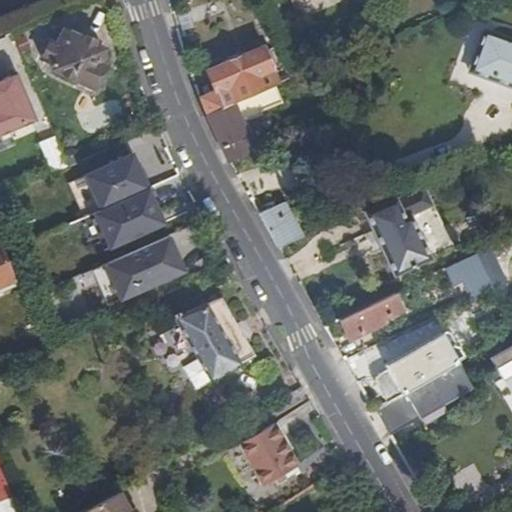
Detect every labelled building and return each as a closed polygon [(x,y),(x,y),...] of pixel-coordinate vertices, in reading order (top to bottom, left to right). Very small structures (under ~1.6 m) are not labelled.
[(511,38),(482,28),(468,70),(511,85),(511,38)] [(55,64),(54,67),(94,87),(104,66),(97,62),(103,51),(101,48),(95,45),(96,42),(81,35),(79,38),(63,30),(56,44),(50,41),(43,57),(55,64)] [(215,90),(200,96),(205,112),(273,84),(278,82),(263,47),(207,71),(215,90)] [(0,133),(35,118),(17,73),(0,79),(0,133)] [(229,160),(256,145),(246,119),(261,112),(260,110),(281,101),(273,84),(205,112),(216,136),(229,160)] [(70,167),(56,135),(41,141),(54,174),(70,167)] [(102,267),(80,216),(100,207),(88,178),(38,200),(71,280),(102,267)] [(428,183),(365,209),(395,274),(433,257),(413,214),(436,204),(428,183)] [(279,246),(280,245),(269,224),(292,214),(284,201),(258,212),(277,246),(278,246),(279,246)] [(269,224),(280,245),(304,235),(292,214),(269,224)] [(0,286),(27,275),(11,237),(0,241),(0,286)] [(476,252),(454,263),(463,281),(485,271),(476,252)] [(402,308),(395,291),(339,317),(349,338),(382,322),(380,318),(402,308)] [(175,318),(161,326),(184,368),(170,376),(182,397),(256,355),(222,297),(181,315),(179,312),(174,315),(175,318)] [(384,395),(388,401),(458,361),(451,348),(455,346),(455,341),(452,334),(451,333),(447,332),(442,334),(441,332),(415,348),(385,365),(388,368),(385,370),(385,369),(377,373),(378,374),(377,375),(377,376),(375,377),(378,382),(376,383),(383,395),(384,395)] [(458,361),(388,401),(375,408),(376,409),(390,434),(425,414),(419,404),(438,393),(444,403),(472,387),(458,361)] [(274,424),(238,443),(262,485),(297,465),(274,424)] [(4,480),(0,482),(0,494),(9,491),(4,480)] [(119,491),(81,511),(130,511),(131,511),(119,491)] [(0,511),(11,511),(5,498),(0,499),(0,511)]
